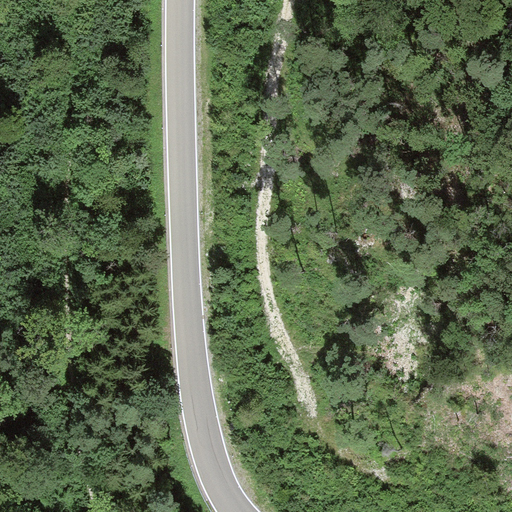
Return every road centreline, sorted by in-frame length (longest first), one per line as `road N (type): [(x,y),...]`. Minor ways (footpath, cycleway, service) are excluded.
road 1 (track): [(288,0),(260,234),(264,274),(308,388),(371,465),(401,484)]
road 2 (tertiary): [(236,511),(204,427),(188,306),(180,0)]
